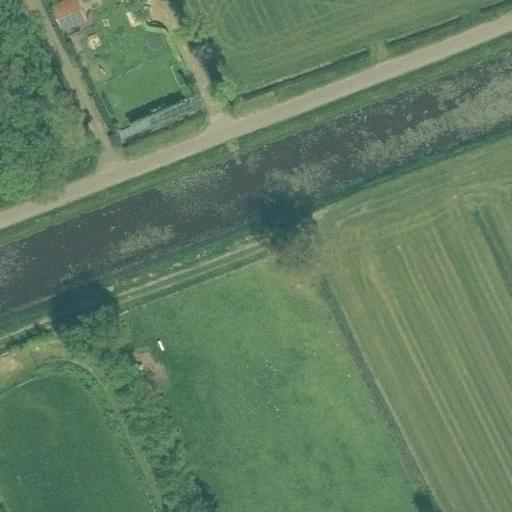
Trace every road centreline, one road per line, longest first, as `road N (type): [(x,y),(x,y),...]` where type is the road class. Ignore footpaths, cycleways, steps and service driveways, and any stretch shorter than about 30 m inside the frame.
road 1 (unclassified): [(0,221),(511,20)]
road 2 (track): [(168,511),(119,409),(86,362),(48,351),(0,367)]
